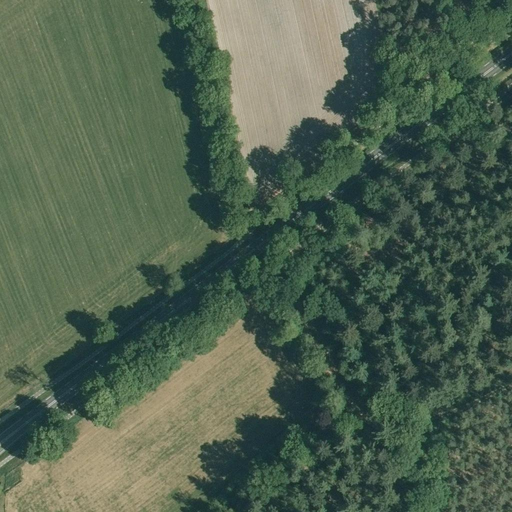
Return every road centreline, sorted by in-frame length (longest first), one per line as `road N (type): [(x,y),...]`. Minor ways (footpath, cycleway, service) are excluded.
road 1 (primary): [(0,444),(511,55)]
road 2 (track): [(511,387),(433,417),(371,411),(310,427),(212,511)]
road 3 (track): [(192,0),(250,256)]
